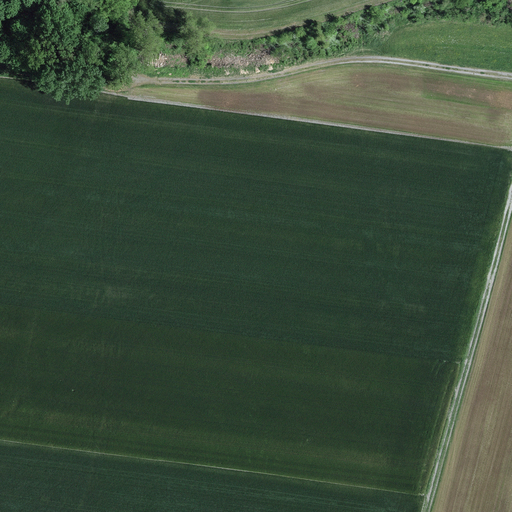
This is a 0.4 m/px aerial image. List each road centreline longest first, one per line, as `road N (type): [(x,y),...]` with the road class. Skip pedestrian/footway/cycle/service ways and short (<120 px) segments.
road 1 (track): [(135,79),(236,81),(357,58),(511,77)]
road 2 (track): [(511,192),(429,511)]
